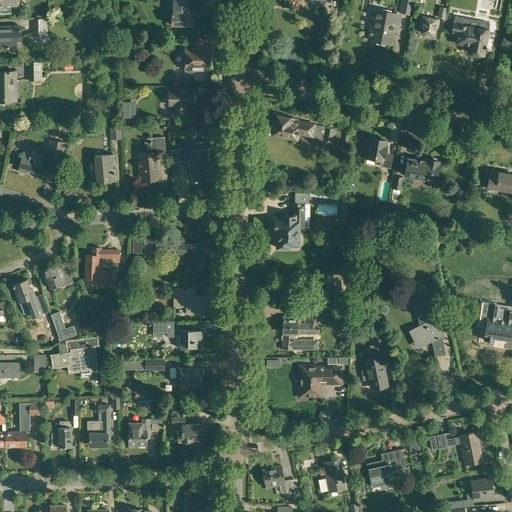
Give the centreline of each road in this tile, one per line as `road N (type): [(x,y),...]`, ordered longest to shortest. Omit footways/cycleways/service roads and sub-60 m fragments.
road 1 (residential): [(237,74),(511,127)]
road 2 (residential): [(239,450),(495,401)]
road 3 (residential): [(239,450),(238,206)]
road 4 (residential): [(238,206),(0,227)]
road 5 (residential): [(8,481),(170,481),(239,450)]
road 6 (residential): [(238,206),(237,74)]
